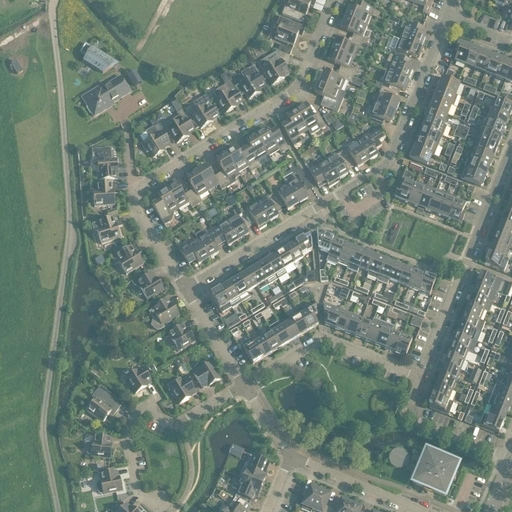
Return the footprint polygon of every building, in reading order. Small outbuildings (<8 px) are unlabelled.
[(284,8),(281,15),(300,23),(303,14),(305,15),(309,6),(310,3),(314,4),(315,0),(289,0),(286,8),(284,8)] [(414,0),(414,2),(424,6),(422,13),(427,15),(433,0),(432,3),(427,1),(426,0),(414,0)] [(364,13),(349,7),(345,18),(365,26),(369,15),(376,18),(378,12),(364,7),(366,8),(364,13)] [(274,39),(285,43),(285,42),(293,45),(298,33),(302,34),(304,27),(279,17),(279,18),(280,18),(277,24),(280,25),(274,39)] [(341,29),(355,35),(353,40),(366,45),(368,40),(361,37),(365,26),(345,18),(341,29)] [(404,29),(400,40),(420,48),(424,37),(416,34),(418,29),(421,30),(421,29),(406,24),(404,29)] [(351,45),(337,40),(332,51),(352,58),(357,48),(363,50),(366,45),(353,40),(351,45)] [(408,56),(415,59),(420,48),(400,40),(396,50),(392,49),(390,55),(406,61),(408,56)] [(117,64),(91,47),(85,43),(80,52),(86,56),(83,60),(102,73),(117,64)] [(457,46),(454,52),(455,52),(456,51),(458,52),(454,60),(465,64),(472,48),(461,44),(458,43),(457,46)] [(280,44),(277,51),(289,56),(292,49),(280,44)] [(472,48),(465,64),(475,68),(481,52),(472,48)] [(269,66),(263,70),(272,85),(284,78),(282,75),(287,72),(285,68),(284,66),(285,64),(286,61),(287,61),(289,56),(277,51),(276,54),(265,60),(268,64),(269,66)] [(328,61),(335,64),(342,67),(340,72),(353,77),(355,72),(348,69),(352,58),(332,51),(328,61)] [(481,52),(475,68),(485,72),(488,64),(491,56),(481,52)] [(383,70),(387,72),(407,80),(411,69),(404,66),(406,61),(390,55),(389,54),(383,70)] [(491,56),(488,64),(485,72),(495,76),(501,60),(491,56)] [(501,60),(495,76),(505,80),(511,64),(501,60)] [(265,86),(260,77),(253,66),(248,69),(249,70),(242,74),(246,81),(239,85),(248,100),(260,92),(258,90),(265,86)] [(447,70),(445,76),(451,78),(454,73),(447,70)] [(126,76),(133,87),(141,83),(134,72),(126,76)] [(319,83),(340,91),(344,79),(351,82),(353,77),(340,72),(338,78),(324,72),(319,83)] [(383,83),(381,88),(393,93),(395,88),(403,91),(407,80),(387,72),(382,83),(383,83)] [(90,100),(85,103),(87,106),(86,108),(89,113),(92,114),(94,116),(105,110),(105,107),(129,92),(120,77),(102,88),(101,86),(87,95),(90,100)] [(459,85),(442,78),(438,88),(454,95),(459,85)] [(213,92),(217,98),(215,99),(224,114),(236,107),(235,106),(242,101),(229,80),(224,83),(225,85),(213,92)] [(340,91),(319,83),(315,94),(330,100),(328,105),(325,104),(340,110),(342,104),(335,102),(340,91)] [(374,104),(394,112),(398,101),(391,98),(393,93),(381,88),(379,94),(378,93),(374,104)] [(434,98),(450,105),(453,106),(457,96),(454,95),(438,88),(434,98)] [(200,129),(205,126),(207,127),(211,125),(211,122),(212,122),(211,120),(218,116),(205,95),(193,103),(197,110),(191,114),(200,129)] [(430,108),(447,115),(450,105),(434,98),(430,108)] [(511,106),(511,105),(496,99),(491,110),(508,116),(511,106)] [(394,112),(374,104),(370,115),(368,121),(382,127),(383,126),(380,125),(382,120),(390,123),(394,112)] [(306,105),(296,111),(307,130),(310,134),(310,135),(320,129),(321,130),(326,127),(318,113),(317,114),(318,116),(314,118),(313,116),(306,105)] [(426,119),(443,125),(447,115),(430,108),(426,119)] [(176,143),(181,140),(183,141),(187,139),(187,137),(188,136),(187,135),(194,131),(181,110),(176,113),(178,116),(172,120),(174,124),(167,128),(176,143)] [(508,116),(491,110),(487,120),(504,126),(508,116)] [(289,122),(281,127),(286,135),(289,140),(293,147),(296,145),(301,142),(297,136),(307,130),(296,111),(286,117),(289,122)] [(327,113),(322,116),(328,126),(335,122),(332,117),(327,113)] [(422,129),(441,136),(442,137),(446,127),(443,125),(426,119),(422,129)] [(483,130),(500,136),(504,126),(487,120),(483,130)] [(146,131),(150,139),(143,143),(152,158),(164,151),(163,148),(170,144),(157,124),(153,126),(146,131)] [(367,131),(369,135),(366,137),(356,143),(367,161),(377,155),(374,150),(381,146),(378,142),(384,138),(377,125),(367,131)] [(266,129),(256,136),(267,154),(268,157),(278,151),(280,154),(285,151),(288,149),(281,138),(276,130),(269,134),(266,129)] [(441,136),(422,129),(418,139),(437,146),(441,136)] [(500,136),(483,130),(479,140),(496,146),(500,136)] [(249,147),(244,150),(249,158),(256,169),(261,166),(257,160),(265,155),(267,154),(256,136),(245,142),(249,147)] [(414,149),(431,155),(433,156),(437,146),(418,139),(414,149)] [(479,140),(476,150),(492,157),(496,146),(479,140)] [(346,149),(341,152),(348,163),(353,160),(357,167),(367,161),(356,143),(346,149)] [(116,159),(111,160),(110,148),(92,150),(93,163),(97,162),(98,175),(99,181),(116,179),(115,171),(117,170),(116,159)] [(236,148),(226,154),(237,172),(247,166),(251,172),(256,169),(249,158),(244,150),(239,153),(236,148)] [(431,155),(414,149),(410,159),(426,166),(431,155)] [(476,150),(472,160),(488,167),(492,157),(476,150)] [(326,161),(337,179),(347,173),(343,166),(348,163),(341,152),(336,155),(326,161)] [(226,154),(216,160),(224,173),(219,176),(226,187),(231,184),(234,182),(235,178),(233,175),(237,172),(226,154)] [(463,168),(465,169),(484,177),(488,167),(472,160),(467,158),(463,168)] [(308,172),(317,185),(320,183),(319,181),(323,178),(327,185),(337,179),(326,161),(316,167),(308,172)] [(415,171),(417,165),(411,163),(409,168),(415,171)] [(226,187),(219,176),(214,179),(206,166),(196,172),(207,190),(217,184),(221,190),(226,187)] [(312,188),(299,167),(291,172),(292,173),(282,179),(286,185),(297,204),(307,198),(303,191),(308,188),(309,190),(312,188)] [(461,179),(480,187),(484,177),(465,169),(461,179)] [(259,174),(262,178),(268,174),(266,170),(259,174)] [(409,173),(405,171),(396,194),(395,197),(397,198),(408,202),(414,186),(415,183),(407,179),(409,173)] [(194,191),(189,194),(196,205),(201,202),(198,196),(207,190),(196,172),(186,178),(194,191)] [(116,183),(89,185),(89,186),(90,186),(91,192),(93,192),(94,207),(105,206),(105,205),(114,204),(113,191),(117,191),(116,183)] [(166,190),(170,196),(178,208),(188,202),(191,208),(196,205),(189,194),(185,197),(177,184),(166,190)] [(297,204),(286,185),(276,191),(276,192),(271,195),(278,206),(283,203),(287,210),(297,204)] [(414,186),(408,202),(418,206),(424,190),(414,186)] [(423,211),(424,209),(428,210),(434,194),(436,190),(426,186),(424,190),(418,206),(417,209),(423,211)] [(473,194),(475,188),(468,186),(466,191),(473,194)] [(158,199),(151,204),(152,206),(164,225),(167,224),(172,220),(168,214),(178,208),(170,196),(166,190),(156,196),(158,199)] [(434,194),(428,210),(438,214),(444,197),(434,194)] [(256,203),(268,222),(278,216),(273,209),(278,206),(271,195),(266,197),(256,203)] [(444,197),(438,214),(448,218),(454,201),(444,197)] [(455,199),(454,201),(448,218),(458,222),(461,223),(462,220),(465,214),(464,214),(464,215),(461,214),(466,203),(455,199)] [(257,228),(258,228),(259,230),(266,226),(265,224),(268,222),(256,203),(246,210),(242,213),(248,224),(253,221),(257,228)] [(227,222),(238,240),(248,234),(244,227),(248,224),(242,213),(238,208),(232,211),(235,216),(227,222)] [(511,214),(504,212),(500,222),(511,226),(511,214)] [(117,216),(91,225),(92,225),(94,231),(96,230),(101,244),(112,241),(111,239),(120,237),(116,224),(119,223),(117,216)] [(217,228),(212,231),(219,242),(224,239),(228,246),(238,240),(227,222),(217,228)] [(496,232),(511,238),(511,226),(500,222),(496,232)] [(203,230),(194,235),(197,240),(208,258),(218,252),(214,245),(219,242),(212,231),(207,234),(205,231),(203,230)] [(317,250),(328,254),(329,254),(335,240),(316,232),(317,250)] [(493,242),(508,248),(511,238),(496,232),(493,242)] [(310,233),(293,243),(301,257),(312,250),(310,233)] [(188,264),(190,262),(191,262),(189,260),(194,257),(198,264),(208,258),(197,240),(187,246),(182,249),(179,251),(188,264)] [(328,256),(326,261),(336,265),(337,263),(345,244),(335,240),(329,254),(328,254),(328,256)] [(508,248),(493,242),(489,252),(504,258),(508,248)] [(284,249),(293,264),(302,258),(301,257),(293,243),(284,249)] [(135,268),(142,263),(135,252),(138,250),(135,244),(112,258),(112,259),(113,258),(116,264),(118,262),(125,275),(135,269),(135,268)] [(348,264),(355,248),(345,244),(337,263),(347,267),(348,264)] [(120,245),(112,250),(115,255),(123,250),(120,245)] [(355,248),(348,264),(358,268),(365,252),(355,248)] [(284,270),(293,264),(284,249),(275,255),(284,270)] [(368,272),(375,256),(365,252),(358,268),(368,272)] [(484,263),(490,265),(489,268),(503,273),(508,260),(505,259),(505,258),(504,258),(489,252),(484,263)] [(265,260),(277,279),(286,274),(284,270),(275,255),(265,260)] [(101,256),(95,260),(98,265),(105,261),(101,256)] [(375,256),(368,272),(367,276),(377,280),(385,260),(375,256)] [(277,279),(265,260),(256,266),(268,285),(277,279)] [(388,280),(395,264),(385,260),(377,280),(387,284),(388,280)] [(388,280),(398,284),(405,268),(395,264),(388,280)] [(256,266),(247,272),(256,286),(258,291),(268,285),(256,266)] [(408,288),(415,272),(405,268),(398,284),(408,288)] [(247,272),(238,277),(247,292),(256,286),(247,272)] [(419,292),(425,276),(415,272),(408,288),(419,292)] [(145,273),(130,282),(132,285),(137,283),(139,287),(139,288),(147,300),(163,290),(157,281),(156,281),(151,274),(147,276),(145,273)] [(480,274),(476,284),(492,291),(496,280),(480,274)] [(435,280),(425,276),(419,292),(429,296),(435,280)] [(228,283),(240,303),(250,297),(247,292),(238,277),(228,283)] [(240,303),(228,283),(219,288),(231,307),(231,308),(240,303)] [(472,294),(488,300),(492,302),(495,292),(492,291),(476,284),(472,294)] [(219,288),(210,294),(221,313),(231,307),(219,288)] [(340,292),(341,296),(346,298),(349,291),(342,289),(340,292)] [(488,300),(472,294),(468,304),(484,310),(488,300)] [(277,300),(275,296),(269,300),(267,297),(264,299),(267,305),(277,300)] [(153,309),(149,312),(153,320),(152,320),(151,326),(152,326),(154,329),(156,330),(159,330),(164,328),(162,325),(178,316),(173,306),(171,307),(167,299),(152,308),(153,309)] [(278,302),(280,306),(282,308),(285,306),(286,303),(286,302),(284,299),(278,302)] [(464,314),(480,320),(484,310),(468,304),(464,314)] [(317,315),(316,305),(299,316),(308,330),(318,325),(313,317),(317,315)] [(322,305),(323,315),(327,316),(324,324),(334,328),(341,312),(322,305)] [(264,311),(260,314),(262,317),(264,320),(269,318),(264,311)] [(345,332),(351,316),(341,312),(334,328),(345,332)] [(480,320),(464,314),(460,324),(480,332),(484,322),(480,320)] [(299,316),(290,321),(299,336),(308,330),(299,316)] [(355,336),(361,320),(351,316),(345,332),(355,336)] [(420,328),(421,325),(423,321),(413,317),(410,324),(420,328)] [(365,340),(375,344),(383,323),(373,319),(371,324),(365,340)] [(361,320),(355,336),(365,340),(371,324),(361,320)] [(281,327),(290,342),(299,336),(290,321),(281,327)] [(383,323),(375,344),(385,348),(391,332),(393,327),(383,323)] [(460,324),(456,334),(472,341),(476,342),(480,332),(460,324)] [(182,325),(168,334),(171,339),(170,339),(174,345),(173,346),(175,350),(177,350),(178,351),(194,341),(188,332),(187,332),(182,325)] [(281,327),(271,332),(280,347),(290,342),(281,327)] [(262,338),(271,353),(280,347),(271,332),(262,338)] [(395,352),(401,336),(391,332),(385,348),(395,352)] [(468,351),(472,341),(456,334),(452,344),(468,351)] [(122,341),(131,345),(134,339),(125,335),(122,341)] [(401,336),(395,352),(405,356),(412,340),(401,336)] [(262,358),(253,344),(250,338),(241,343),(245,349),(243,349),(252,364),(262,358)] [(271,353),(262,338),(253,344),(262,358),(271,353)] [(464,361),(468,351),(452,344),(448,354),(464,361)] [(464,361),(448,354),(444,364),(460,371),(464,361)] [(182,364),(179,359),(174,362),(177,367),(182,364)] [(198,371),(193,374),(202,389),(209,384),(210,385),(220,380),(210,363),(198,371)] [(456,381),(460,371),(444,364),(440,375),(456,381)] [(182,375),(185,375),(188,374),(183,365),(180,367),(178,370),(182,375)] [(156,372),(152,366),(148,368),(151,374),(156,372)] [(511,379),(511,368),(507,366),(503,376),(511,379)] [(137,370),(125,378),(135,394),(144,388),(143,387),(151,382),(142,368),(137,371),(137,370)] [(474,369),(471,375),(478,378),(481,371),(474,369)] [(436,385),(452,391),(456,381),(440,375),(436,385)] [(469,382),(475,384),(478,378),(471,375),(469,382)] [(511,379),(503,376),(499,375),(495,385),(511,391),(511,379)] [(179,378),(167,386),(169,389),(179,405),(188,399),(187,398),(195,393),(186,378),(181,381),(179,378)] [(448,401),(452,391),(436,385),(432,395),(448,401)] [(491,395),(511,402),(511,399),(511,391),(495,385),(491,395)] [(95,399),(86,411),(95,418),(96,417),(103,422),(111,412),(114,414),(122,403),(100,387),(96,392),(92,397),(95,399)] [(428,405),(430,406),(428,409),(448,416),(453,403),(448,401),(432,395),(428,405)] [(511,402),(491,395),(487,405),(491,406),(507,413),(511,402)] [(491,406),(487,416),(503,423),(507,413),(491,406)] [(472,418),(470,417),(466,416),(464,422),(470,425),(472,418)] [(487,416),(483,427),(499,433),(503,423),(487,416)] [(86,443),(86,448),(86,449),(86,450),(86,451),(87,452),(87,453),(88,453),(88,454),(89,454),(90,455),(91,455),(91,456),(110,459),(111,448),(109,447),(111,439),(93,437),(93,442),(92,444),(86,443)] [(397,468),(398,468),(399,468),(400,468),(401,468),(403,467),(404,466),(405,465),(406,464),(406,463),(407,463),(407,462),(408,461),(408,460),(408,459),(408,458),(408,457),(408,456),(407,455),(407,454),(407,453),(405,452),(405,451),(404,451),(403,450),(402,450),(401,449),(400,449),(398,449),(396,449),(395,449),(393,450),(392,451),(391,452),(390,453),(390,454),(389,455),(389,456),(389,457),(389,458),(389,460),(389,461),(389,462),(390,463),(390,464),(391,465),(393,466),(394,467),(395,468),(396,468),(397,468)] [(453,475),(458,465),(426,451),(421,461),(420,462),(418,463),(417,463),(416,465),(416,466),(419,467),(412,483),(444,497),(451,481),(453,482),(454,481),(454,480),(454,479),(454,478),(454,477),(454,476),(453,475)] [(243,479),(261,486),(264,481),(261,480),(268,464),(252,458),(243,479)] [(96,484),(96,486),(97,491),(98,493),(100,494),(103,493),(103,495),(121,491),(119,480),(118,480),(116,472),(113,472),(112,468),(98,471),(99,475),(100,480),(100,482),(98,482),(96,484)] [(261,486),(243,479),(236,494),(239,496),(238,500),(247,506),(250,500),(252,501),(257,491),(259,492),(261,486)] [(300,495),(295,507),(306,511),(310,511),(312,509),(320,489),(312,486),(311,487),(310,487),(305,498),(300,495)] [(328,511),(330,508),(325,506),(329,495),(328,494),(328,493),(320,489),(312,509),(318,511),(328,511)] [(245,511),(244,511),(247,506),(238,500),(234,498),(231,502),(232,502),(224,511),(245,511)] [(330,508),(328,511),(347,511),(351,502),(343,499),(342,500),(341,500),(336,511),(330,508)] [(351,502),(347,511),(358,511),(360,508),(359,507),(359,506),(351,502)]
